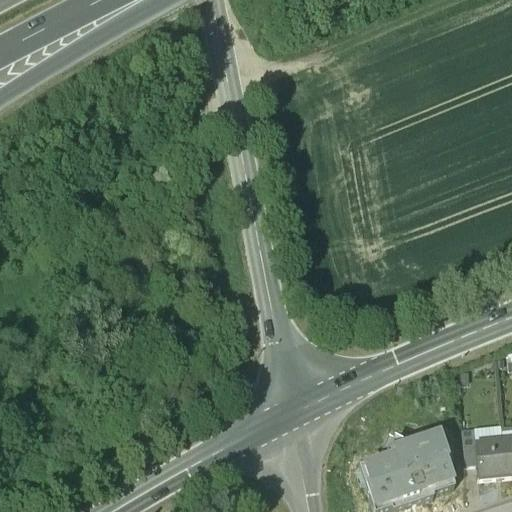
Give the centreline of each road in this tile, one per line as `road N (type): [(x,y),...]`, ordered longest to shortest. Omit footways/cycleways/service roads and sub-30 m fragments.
road 1 (secondary): [(292,414),(211,0)]
road 2 (track): [(226,76),(318,60),(455,0)]
road 3 (secondary): [(511,320),(292,414)]
road 4 (secondary): [(292,414),(118,511)]
road 5 (motorway): [(0,104),(142,0)]
road 6 (motorway): [(0,62),(125,0)]
